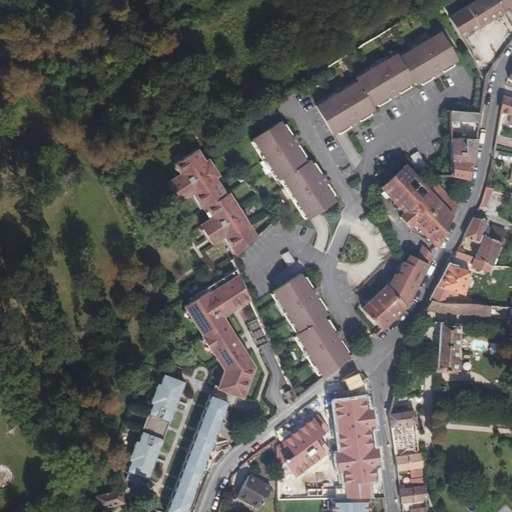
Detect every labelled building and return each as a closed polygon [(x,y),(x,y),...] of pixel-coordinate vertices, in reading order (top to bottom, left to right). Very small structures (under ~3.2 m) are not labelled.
[(448,17),(460,38),(463,37),(511,6),(511,0),(475,0),(450,16),(448,17)] [(430,75),(431,75),(433,78),(441,73),(439,70),(440,69),(451,62),(456,60),(439,32),(438,33),(431,37),(430,37),(418,45),(408,51),(407,52),(400,56),(398,57),(413,82),(415,85),(419,82),(430,75)] [(430,37),(429,35),(417,42),(418,45),(430,37)] [(417,42),(412,45),(406,49),(408,51),(418,45),(417,42)] [(396,92),(397,91),(408,84),(413,82),(398,57),(396,54),(395,54),(388,59),(387,59),(376,66),(375,66),(363,73),(356,78),(355,78),(356,81),(371,106),(375,104),(387,96),(389,99),(398,94),(396,92)] [(376,66),(387,59),(385,57),(374,63),(376,66)] [(442,72),(453,65),(451,62),(440,69),(442,72)] [(375,66),(374,64),(369,67),(362,71),(363,73),(375,66)] [(421,85),(432,78),(430,75),(419,82),(421,85)] [(357,119),(369,112),(373,110),(371,106),(356,81),(355,82),(348,87),(336,94),(324,101),(317,105),(315,106),(332,134),(336,131),(347,125),(348,124),(350,127),(358,122),(357,119)] [(336,94),(348,87),(346,84),(334,91),(336,94)] [(408,84),(397,91),(399,93),(409,87),(408,84)] [(336,94),(334,91),(329,94),(322,98),(324,101),(336,94)] [(387,96),(375,104),(377,106),(389,99),(387,96)] [(511,99),(503,97),(500,112),(511,115),(509,124),(511,124),(511,99)] [(369,112),(357,119),(359,122),(370,115),(369,112)] [(451,114),(451,121),(479,122),(480,114),(451,114)] [(255,137),(252,139),(253,140),(258,148),(265,159),(265,160),(272,170),(273,171),(277,178),(278,180),(281,178),(305,163),(302,158),(295,147),(295,146),(298,144),(292,136),(289,138),(282,126),(279,122),(255,137)] [(282,126),(289,138),(292,136),(284,124),(282,126)] [(347,125),(336,131),(338,134),(349,128),(347,125)] [(472,165),(476,140),(451,139),(452,162),(472,165)] [(295,147),(302,158),(305,157),(298,145),(295,147)] [(265,159),(258,148),(255,150),(262,161),(265,159)] [(236,253),(238,255),(257,237),(229,193),(227,195),(216,178),(219,176),(209,161),(206,162),(198,150),(176,164),(177,166),(181,172),(183,174),(170,182),(172,186),(180,197),(182,201),(192,194),(194,193),(204,208),(205,209),(208,207),(214,218),(211,219),(202,225),(204,229),(211,240),(214,244),(223,238),(226,236),(236,253)] [(265,160),(262,161),(265,167),(269,172),(272,170),(265,160)] [(319,177),(310,165),(308,161),(305,163),(281,178),(282,180),(286,187),(287,187),(294,198),(294,199),(301,210),(306,218),(307,219),(334,202),(331,197),(324,186),(327,184),(321,175),(319,177)] [(468,180),(472,165),(452,162),(453,177),(468,180)] [(319,177),(321,175),(313,163),(310,165),(319,177)] [(451,218),(428,193),(422,186),(405,167),(382,188),(406,214),(401,218),(409,227),(414,223),(428,238),(420,245),(428,254),(419,262),(426,269),(451,218)] [(324,186),(331,197),(334,196),(327,184),(324,186)] [(437,185),(428,193),(451,218),(457,207),(437,185)] [(180,197),(172,186),(170,187),(177,198),(180,197)] [(480,208),(488,210),(492,188),(484,186),(480,208)] [(294,198),(287,187),(284,189),(291,200),(294,198)] [(201,209),(204,208),(194,193),(192,194),(201,209)] [(301,210),(294,199),(291,201),(298,212),(301,210)] [(208,207),(205,209),(211,219),(214,218),(208,207)] [(420,245),(428,238),(414,223),(409,227),(401,218),(392,226),(414,251),(420,245)] [(473,218),(464,238),(478,244),(487,221),(473,218)] [(505,231),(490,224),(475,259),(491,266),(505,231)] [(211,240),(204,229),(202,230),(209,242),(211,240)] [(233,255),(236,253),(226,236),(223,238),(233,255)] [(281,254),(287,266),(294,263),(289,251),(281,254)] [(473,263),(472,267),(489,273),(491,266),(475,259),(458,252),(455,256),(473,263)] [(450,266),(431,301),(442,303),(449,291),(464,296),(470,271),(450,266)] [(214,352),(226,370),(220,387),(219,389),(239,396),(242,398),(254,367),(247,357),(240,346),(237,342),(238,342),(234,335),(233,336),(221,317),(249,299),(236,270),(190,299),(192,302),(185,306),(187,309),(192,317),(197,325),(199,324),(206,335),(204,337),(203,338),(204,339),(211,351),(212,353),(214,352)] [(406,307),(418,285),(407,273),(389,290),(385,287),(363,308),(362,308),(382,329),(406,307)] [(302,280),(299,275),(272,293),(273,294),(277,301),(278,302),(285,313),(292,324),(293,325),(297,332),(298,333),(322,318),(325,316),(322,311),(316,300),(315,299),(318,298),(313,289),(310,291),(309,291),(302,280)] [(302,280),(309,291),(312,289),(305,278),(302,280)] [(316,300),(322,311),(325,310),(318,299),(316,300)] [(489,317),(491,306),(442,303),(431,301),(425,311),(436,312),(462,315),(489,317)] [(285,313),(278,302),(275,303),(282,314),(285,313)] [(292,324),(285,313),(283,315),(290,326),(292,324)] [(298,333),(295,335),(296,337),(300,344),(301,344),(308,356),(315,367),(320,375),(322,379),(348,358),(346,354),(338,343),(338,342),(340,340),(335,332),(332,334),(325,322),(322,318),(298,333)] [(332,334),(335,332),(327,320),(325,322),(332,334)] [(199,324),(197,325),(204,337),(206,335),(199,324)] [(459,325),(441,324),(437,372),(456,373),(459,325)] [(211,351),(204,339),(201,341),(209,352),(211,351)] [(346,354),(348,352),(341,341),(338,343),(346,354)] [(299,346),(306,358),(308,356),(301,344),(299,346)] [(243,345),(240,346),(247,357),(249,356),(243,345)] [(315,367),(308,356),(306,358),(313,369),(315,367)] [(126,471),(130,472),(127,479),(140,484),(142,478),(148,480),(163,438),(162,438),(163,436),(164,437),(169,424),(168,423),(168,422),(170,422),(186,381),(164,373),(160,383),(155,381),(147,402),(152,404),(148,414),(150,415),(149,416),(148,416),(143,429),(144,429),(143,431),(142,430),(138,440),(133,439),(126,459),(130,461),(126,471)] [(239,396),(219,389),(220,387),(216,385),(212,395),(228,401),(227,405),(234,408),(239,396)] [(292,391),(284,395),(290,404),(296,399),(292,391)] [(211,395),(166,511),(186,511),(188,509),(191,510),(197,494),(194,493),(199,480),(202,481),(208,466),(204,465),(210,451),(214,453),(220,437),(215,435),(221,421),(225,411),(227,405),(228,401),(212,395),(211,395)] [(229,412),(225,411),(221,421),(225,423),(229,412)] [(354,444),(351,431),(349,432),(346,411),(327,414),(332,448),(354,444)] [(400,427),(416,424),(414,411),(389,415),(395,458),(420,454),(419,445),(403,448),(400,427)] [(354,449),(333,453),(335,470),(333,471),(335,484),(361,480),(359,467),(357,467),(354,449)] [(395,458),(397,470),(422,467),(420,454),(395,458)] [(249,476),(238,496),(259,509),(271,489),(249,476)] [(412,479),(413,488),(425,486),(424,477),(412,479)] [(425,486),(413,488),(400,490),(402,503),(427,499),(425,486)] [(125,504),(122,490),(121,490),(96,496),(99,510),(125,504)] [(369,511),(370,499),(332,500),(332,511),(369,511)]
